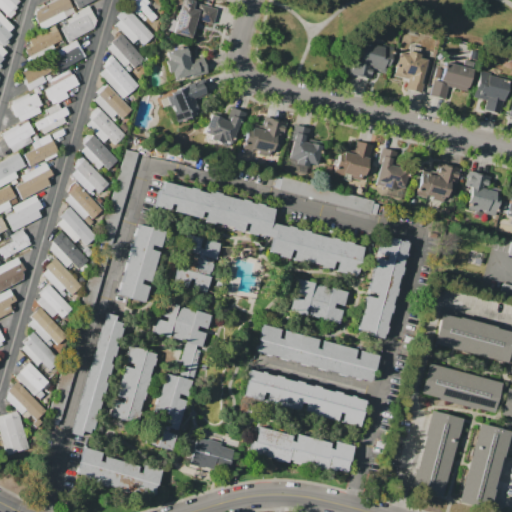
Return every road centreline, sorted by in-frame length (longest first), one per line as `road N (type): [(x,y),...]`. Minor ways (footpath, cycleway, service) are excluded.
road 1 (residential): [(9,511),(237,498),(316,500),(367,511)]
road 2 (residential): [(281,90),(511,152)]
